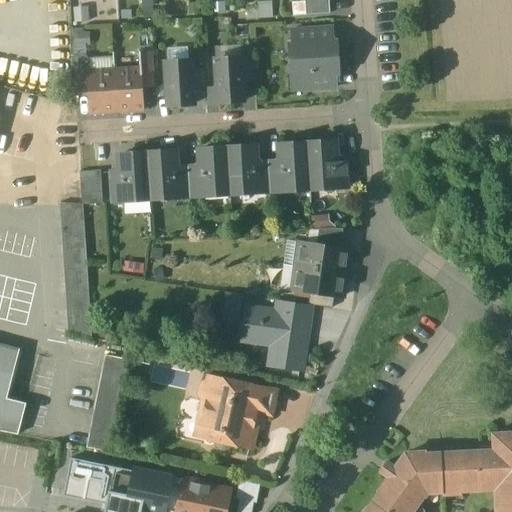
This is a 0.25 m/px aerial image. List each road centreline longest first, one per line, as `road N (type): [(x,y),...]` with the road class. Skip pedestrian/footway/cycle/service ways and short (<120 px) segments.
road 1 (residential): [(368,119),(86,132)]
road 2 (residential): [(368,119),(381,231),(470,298)]
road 3 (residential): [(369,442),(470,298)]
